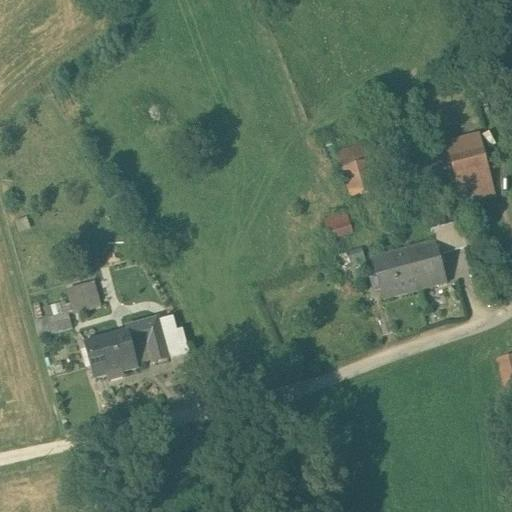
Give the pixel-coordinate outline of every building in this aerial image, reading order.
[(494,198),(477,134),(444,142),(460,206),(494,198)] [(347,216),(325,223),(331,243),(354,236),(347,216)] [(466,220),(430,230),(434,242),(438,253),(473,243),(466,220)] [(434,242),(370,260),(382,302),(446,284),(438,253),(434,242)] [(362,247),(341,253),(346,268),(366,262),(362,247)] [(96,282),(68,286),(72,312),(100,308),(96,282)] [(32,309),(40,340),(73,331),(65,300),(32,309)] [(174,317),(129,328),(137,367),(183,356),(174,317)] [(129,331),(84,340),(93,381),(138,371),(137,367),(129,331)] [(37,334),(8,342),(13,359),(42,351),(37,334)] [(511,356),(495,361),(505,399),(511,397),(511,356)]
